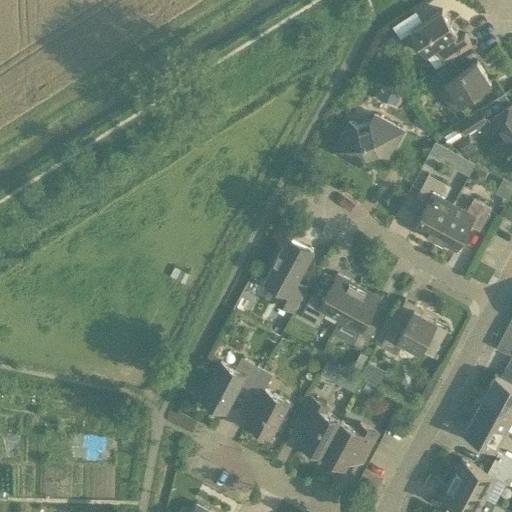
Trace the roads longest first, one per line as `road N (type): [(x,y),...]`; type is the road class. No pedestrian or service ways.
road 1 (residential): [(493,296),(421,266),(279,184)]
road 2 (residential): [(493,296),(391,511)]
road 3 (residential): [(328,511),(203,450)]
